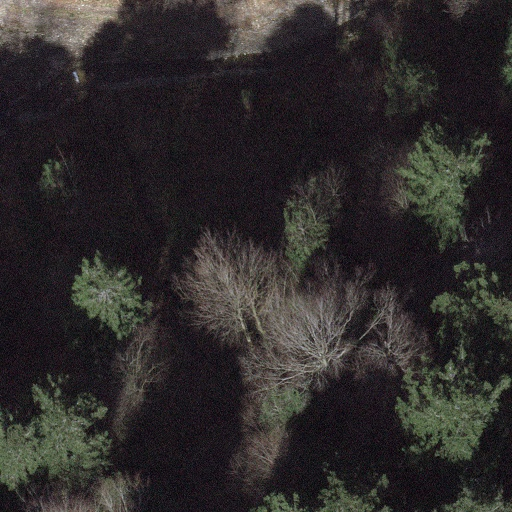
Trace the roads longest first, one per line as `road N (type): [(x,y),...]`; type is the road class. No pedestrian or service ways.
road 1 (track): [(90,511),(211,449),(362,321),(511,239)]
road 2 (track): [(267,0),(0,7)]
